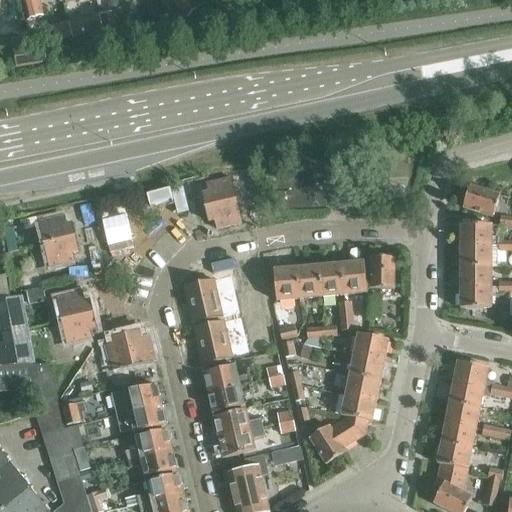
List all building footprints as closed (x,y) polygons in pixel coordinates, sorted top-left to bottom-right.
[(22,0),(28,21),(42,18),(37,0),(22,0)] [(172,0),(187,18),(197,9),(189,0),(172,0)] [(101,17),(105,32),(117,30),(113,14),(101,17)] [(93,18),(70,24),(74,40),(97,33),(93,18)] [(69,24),(60,27),(64,42),(73,40),(69,24)] [(16,53),(12,54),(14,66),(45,61),(43,49),(30,51),(16,53)] [(245,173),(247,182),(260,180),(258,171),(245,173)] [(203,194),(206,209),(237,201),(232,179),(207,184),(209,193),(203,194)] [(463,209),(493,218),(500,196),(471,187),(463,209)] [(237,201),(206,209),(210,223),(215,222),(217,230),(242,224),(237,201)] [(39,223),(44,246),(75,238),(72,224),(66,225),(64,217),(39,223)] [(500,227),(511,228),(511,218),(501,218),(500,227)] [(461,226),(461,247),(492,247),(511,246),(511,241),(500,242),(500,238),(492,238),(492,226),(461,226)] [(75,238),(44,246),(50,269),(75,263),(73,254),(79,253),(75,238)] [(461,247),(461,268),(492,268),(492,256),(500,256),(500,253),(511,252),(511,246),(492,247),(461,247)] [(371,290),(395,290),(395,259),(372,259),(371,290)] [(365,263),(342,265),(345,296),(367,294),(365,263)] [(342,265),(320,267),(322,298),(345,296),(342,265)] [(320,267),(297,269),(300,300),(322,298),(320,267)] [(461,268),(461,289),(492,289),(492,268),(461,268)] [(300,300),(297,269),(274,271),(277,302),(300,300)] [(41,272),(20,276),(23,292),(44,287),(41,272)] [(185,288),(189,306),(240,294),(237,281),(223,284),(225,292),(218,294),(215,281),(185,288)] [(44,289),(27,292),(29,306),(46,302),(44,289)] [(492,289),(461,289),(461,310),(492,310),(492,289)] [(57,299),(62,322),(93,315),(90,301),(84,302),(82,294),(57,299)] [(240,294),(189,306),(193,325),(223,318),(220,305),(228,303),(230,311),(243,308),(240,294)] [(0,366),(34,365),(22,297),(0,300),(0,366)] [(378,315),(377,301),(368,302),(369,316),(378,315)] [(339,304),(341,318),(353,317),(351,303),(339,304)] [(285,312),(274,315),(278,333),(280,332),(282,341),(298,338),(296,329),(289,330),(285,312)] [(93,315),(62,322),(66,345),(92,339),(91,331),(96,330),(93,315)] [(353,317),(341,318),(342,332),(354,331),(353,317)] [(194,329),(199,348),(250,336),(247,322),(233,325),(235,334),(227,335),(224,322),(194,329)] [(337,328),(322,329),(323,339),(338,337),(337,328)] [(323,339),(322,329),(307,331),(308,340),(323,339)] [(141,333),(126,336),(134,367),(157,361),(150,336),(142,338),(141,333)] [(359,335),(354,356),(385,362),(389,342),(359,335)] [(134,367),(126,336),(112,339),(113,345),(105,347),(111,372),(134,367)] [(250,336),(199,348),(203,366),(233,359),(230,346),(238,345),(240,353),(253,349),(250,336)] [(283,345),(286,359),(295,357),(292,343),(283,345)] [(354,356),(350,376),(381,383),(385,362),(354,356)] [(458,363),(454,383),(485,389),(511,395),(511,389),(509,388),(493,385),(493,384),(486,382),(489,369),(458,363)] [(0,392),(35,390),(41,413),(61,406),(49,365),(0,367),(0,392)] [(208,385),(210,394),(253,384),(251,375),(239,378),(236,366),(205,374),(205,375),(203,377),(205,384),(208,385)] [(266,370),(269,381),(280,378),(277,367),(266,370)] [(290,376),(293,389),(302,387),(298,374),(290,376)] [(350,376),(346,397),(377,403),(381,383),(350,376)] [(280,378),(269,381),(271,389),(282,387),(280,378)] [(454,383),(450,404),(481,410),(483,397),(490,399),(490,397),(511,401),(511,395),(485,389),(454,383)] [(253,384),(210,394),(212,403),(210,405),(211,412),(214,413),(214,415),(246,407),(243,395),(255,392),(253,384)] [(112,396),(117,417),(161,407),(159,398),(160,396),(159,389),(156,388),(156,386),(125,394),(112,396)] [(302,387),(293,389),(296,403),(305,401),(302,387)] [(342,417),(346,418),(369,423),(373,423),(377,403),(346,397),(342,417)] [(84,404),(62,409),(66,427),(85,422),(83,415),(87,414),(84,404)] [(450,404),(446,424),(476,430),(481,410),(450,404)] [(161,407),(117,417),(121,434),(133,431),(134,434),(166,427),(165,425),(167,423),(166,417),(163,416),(161,407)] [(36,415),(39,426),(62,419),(59,408),(36,415)] [(298,411),(301,425),(310,423),(306,409),(298,411)] [(218,430),(220,439),(263,429),(261,420),(250,422),(247,411),(215,418),(216,420),(214,422),(215,429),(218,430)] [(277,416),(280,425),(290,423),(288,413),(277,416)] [(369,423),(346,418),(345,422),(332,431),(330,427),(310,439),(327,466),(347,453),(344,450),(366,436),(369,423)] [(39,426),(43,438),(66,431),(62,419),(39,426)] [(290,423),(280,425),(282,435),(292,433),(290,423)] [(446,424),(442,444),(472,451),(476,430),(446,424)] [(511,430),(485,426),(484,432),(511,437),(511,434),(511,430)] [(263,429),(220,439),(222,448),(220,450),(222,457),(224,458),(225,460),(256,452),(254,440),(265,437),(263,429)] [(43,438),(47,449),(70,442),(66,431),(43,438)] [(127,453),(129,462),(172,452),(169,442),(171,440),(170,433),(167,432),(167,431),(136,438),(139,450),(127,453)] [(511,437),(484,432),(483,437),(510,442),(511,437)] [(47,449),(50,460),(73,453),(70,442),(47,449)] [(438,465),(441,466),(468,471),(472,451),(442,444),(438,465)] [(84,448),(74,452),(80,473),(91,469),(84,448)] [(300,460),(297,448),(285,452),(288,463),(300,460)] [(0,474),(12,465),(0,450),(0,474)] [(172,452),(129,462),(131,470),(143,467),(146,479),(176,472),(176,470),(178,468),(176,461),(174,460),(172,452)] [(50,460),(54,472),(77,465),(73,453),(50,460)] [(228,475),(234,498),(264,491),(261,478),(269,476),(264,457),(245,461),(247,470),(228,475)] [(0,474),(0,511),(7,511),(33,492),(12,465),(0,474)] [(54,472),(57,483),(80,476),(77,465),(54,472)] [(468,471),(441,466),(438,481),(434,489),(440,492),(434,505),(447,511),(465,511),(472,499),(463,494),(468,471)] [(127,509),(139,506),(182,496),(182,493),(180,487),(182,485),(180,478),(178,477),(177,475),(146,483),(149,495),(125,500),(127,509)] [(503,478),(489,475),(488,479),(490,480),(485,507),(494,508),(499,481),(502,482),(503,478)] [(57,483),(61,494),(84,487),(80,476),(57,483)] [(61,494),(65,506),(87,498),(87,497),(84,487),(61,494)] [(105,491),(87,497),(87,498),(91,510),(91,511),(103,511),(101,502),(108,500),(105,491)] [(269,511),(264,491),(234,498),(237,511),(269,511)] [(7,511),(48,511),(33,492),(7,511)] [(182,496),(139,506),(140,511),(152,511),(153,511),(188,511),(187,506),(185,505),(182,496)] [(56,511),(91,511),(87,498),(65,506),(56,511)]
